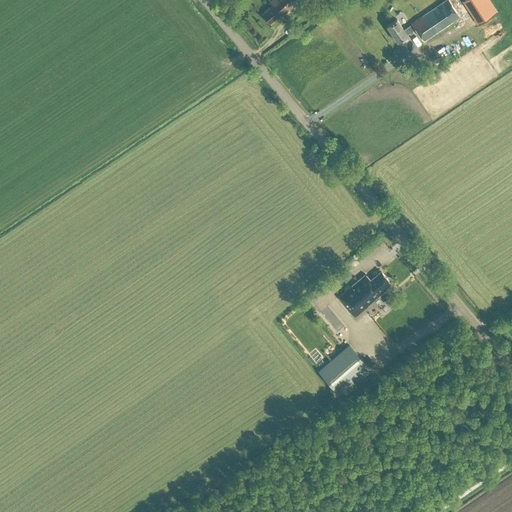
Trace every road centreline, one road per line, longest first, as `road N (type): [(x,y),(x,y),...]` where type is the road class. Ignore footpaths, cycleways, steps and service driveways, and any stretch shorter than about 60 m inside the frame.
road 1 (tertiary): [(511,367),(203,0)]
road 2 (track): [(307,124),(464,23)]
